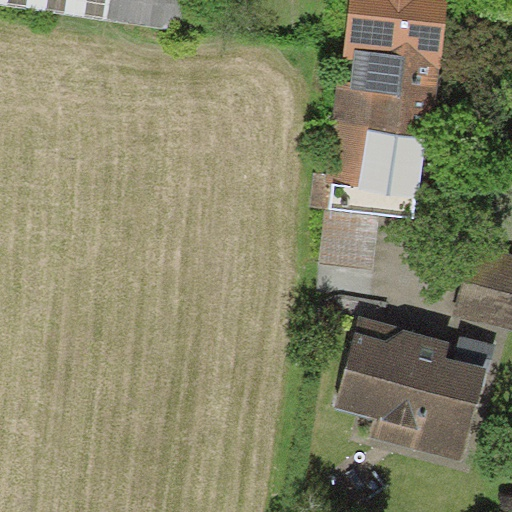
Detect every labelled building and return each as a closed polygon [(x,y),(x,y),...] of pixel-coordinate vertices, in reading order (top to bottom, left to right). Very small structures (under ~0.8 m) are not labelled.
[(0,0),(0,2),(193,30),(197,0),(0,0)] [(351,0),(344,63),(353,64),(351,84),(339,83),(329,177),(315,176),(311,209),(327,211),(381,217),(417,221),(427,140),(435,141),(451,0),(351,0)] [(381,217),(327,211),(321,266),(376,271),(381,217)] [(511,255),(473,245),(455,318),(511,332),(511,255)] [(461,349),(359,321),(334,411),(375,422),(370,442),(460,467),(493,347),(464,339),(461,349)]
